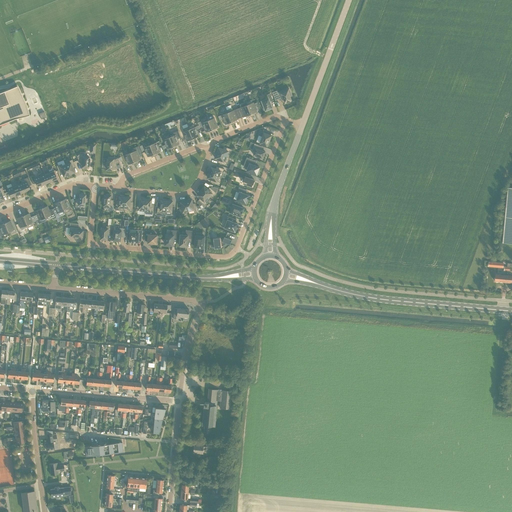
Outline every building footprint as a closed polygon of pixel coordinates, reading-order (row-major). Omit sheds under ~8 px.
[(50,50),(29,55),(31,63),(52,58),(50,50)] [(8,90),(3,91),(4,92),(0,93),(0,125),(11,121),(15,119),(28,114),(17,86),(8,90)] [(290,97),(292,96),(289,88),(277,93),(277,91),(273,93),(276,100),(281,98),(282,100),(284,99),(285,103),(286,103),(287,104),(291,102),(291,101),(292,100),(290,97)] [(272,108),(270,102),(273,100),(271,93),(267,95),(268,98),(262,101),(264,105),(262,106),(264,110),(265,109),(266,110),(272,108)] [(251,100),(246,102),(247,105),(252,116),(255,115),(254,113),(257,112),(254,103),(253,103),(251,100)] [(241,107),(238,109),(239,112),(241,118),(245,116),(245,117),(248,115),(249,117),(252,116),(247,105),(246,102),(240,105),(241,107)] [(231,105),(226,107),(227,110),(228,113),(232,124),(235,123),(235,121),(238,120),(238,119),(241,118),(239,112),(238,109),(233,111),(232,108),(231,105)] [(228,113),(222,115),(223,119),(225,125),(229,123),(230,125),(232,124),(228,113)] [(208,120),(213,132),(216,131),(215,129),(218,127),(215,118),(208,120)] [(213,132),(208,120),(202,123),(206,132),(209,131),(210,133),(213,132)] [(183,132),(181,133),(182,137),(185,136),(187,141),(190,140),(191,142),(194,141),(188,127),(187,124),(183,126),(183,127),(184,129),(183,129),(184,131),(183,132)] [(193,125),(188,127),(194,141),(197,139),(196,138),(199,136),(196,127),(194,127),(193,125)] [(178,131),(169,135),(170,137),(174,148),(177,147),(177,145),(180,144),(178,139),(181,137),(178,131)] [(259,135),(256,142),(260,143),(268,146),(268,144),(269,145),(270,141),(272,136),(264,133),(261,132),(260,135),(259,135)] [(169,135),(164,137),(164,138),(165,139),(164,140),(166,145),(167,148),(167,149),(171,148),(171,150),(174,148),(170,137),(169,135)] [(150,145),(155,156),(158,155),(157,153),(160,152),(157,142),(150,145)] [(255,143),(254,147),(253,149),(256,150),(254,155),(263,158),(266,152),(262,151),(256,148),(258,145),(255,143)] [(155,156),(150,145),(144,147),(148,157),(151,155),(152,157),(155,156)] [(130,150),(131,153),(135,164),(138,163),(138,161),(141,160),(140,157),(142,155),(139,146),(130,150)] [(216,153),(230,158),(232,153),(233,150),(232,150),(230,149),(226,147),(224,150),(219,148),(219,149),(218,148),(216,153)] [(135,164),(131,153),(125,155),(128,165),(132,163),(133,165),(135,164)] [(230,158),(216,153),(214,157),(216,157),(215,158),(221,160),(220,163),(226,165),(227,162),(228,163),(230,158)] [(76,155),(78,160),(83,161),(82,167),(83,167),(83,168),(87,169),(87,167),(88,168),(88,164),(90,164),(91,160),(89,160),(89,157),(85,157),(86,154),(80,154),(76,155)] [(113,170),(113,169),(115,168),(116,169),(122,167),(118,158),(115,159),(108,159),(108,162),(106,162),(106,166),(107,166),(107,169),(108,170),(108,171),(112,171),(112,170),(113,170)] [(260,171),(259,170),(260,167),(253,165),(254,160),(247,158),(244,166),(248,168),(247,171),(257,175),(257,174),(259,174),(260,171)] [(65,165),(70,175),(74,174),(73,173),(74,172),(72,167),(75,166),(72,160),(69,161),(70,163),(65,165)] [(60,165),(57,166),(59,172),(62,171),(64,176),(65,176),(65,177),(70,175),(65,165),(62,166),(62,164),(60,165)] [(209,172),(221,177),(223,172),(224,169),(218,167),(217,170),(212,167),(211,168),(210,168),(209,172)] [(48,170),(49,172),(52,181),(57,179),(52,168),(48,170)] [(236,170),(234,175),(237,177),(240,176),(245,178),(244,180),(245,181),(244,183),(252,187),(253,184),(255,180),(252,179),(247,177),(248,174),(236,170)] [(44,174),(47,183),(52,181),(49,172),(44,174)] [(221,177),(209,172),(207,176),(208,177),(208,178),(213,180),(212,183),(219,185),(222,177),(221,177)] [(44,174),(39,176),(43,185),(47,183),(44,174)] [(33,176),(30,177),(33,184),(36,183),(38,187),(43,185),(39,176),(34,178),(33,176)] [(32,185),(28,177),(21,180),(22,183),(25,192),(30,190),(29,186),(32,185)] [(12,187),(16,196),(21,194),(17,185),(16,182),(11,184),(12,187)] [(25,192),(22,183),(17,185),(21,194),(25,192)] [(203,187),(200,190),(209,197),(210,195),(212,197),(216,193),(218,187),(214,186),(212,186),(211,189),(209,191),(205,187),(204,188),(203,187)] [(16,196),(12,187),(7,189),(11,197),(16,196)] [(503,242),(511,243),(511,187),(508,187),(503,242)] [(242,202),(245,204),(245,203),(246,203),(248,199),(249,199),(249,197),(250,197),(249,197),(249,196),(245,194),(247,190),(240,188),(238,192),(240,192),(237,200),(242,202)] [(209,197),(200,190),(197,193),(198,194),(197,195),(202,199),(200,201),(205,205),(210,199),(209,197)] [(84,206),(85,202),(87,202),(88,198),(85,198),(85,195),(84,195),(84,194),(80,193),(80,194),(79,194),(79,201),(76,201),(75,207),(81,207),(81,205),(84,206)] [(111,196),(110,196),(110,194),(106,194),(106,195),(105,195),(105,198),(103,198),(102,202),(105,202),(104,208),(110,209),(110,210),(113,210),(114,202),(111,202),(111,196)] [(124,207),(125,196),(121,196),(121,197),(120,197),(119,203),(116,202),(116,210),(124,211),(124,207)] [(130,196),(125,196),(124,207),(128,208),(127,210),(130,210),(129,211),(133,212),(133,204),(130,204),(131,198),(130,198),(130,196)] [(137,211),(145,212),(146,198),(142,197),(142,199),(141,199),(140,204),(137,204),(137,211)] [(59,199),(65,213),(70,211),(69,208),(70,208),(66,199),(63,200),(62,198),(59,199)] [(146,198),(145,212),(145,213),(154,213),(154,206),(151,205),(152,200),(151,199),(151,198),(146,198)] [(56,209),(53,210),(55,217),(56,218),(56,219),(60,217),(65,214),(65,213),(59,199),(56,200),(57,202),(54,204),(56,209)] [(158,202),(157,206),(158,206),(158,213),(161,213),(166,213),(167,200),(163,199),(163,201),(162,200),(162,203),(158,202)] [(186,200),(189,211),(194,210),(195,213),(198,212),(197,209),(197,208),(197,206),(196,205),(193,205),(192,200),(191,200),(191,199),(186,200)] [(172,200),(167,200),(166,213),(166,214),(174,215),(175,207),(172,207),(173,201),(172,201),(172,200)] [(189,211),(186,200),(182,201),(182,202),(181,202),(183,208),(180,209),(181,215),(189,213),(189,211)] [(241,217),(242,214),(243,211),(244,208),(233,204),(230,212),(237,215),(236,216),(240,217),(240,216),(241,217)] [(43,205),(41,207),(45,218),(46,220),(52,218),(53,219),(56,218),(55,217),(53,210),(50,211),(47,206),(44,207),(43,205)] [(39,210),(35,211),(37,215),(39,220),(45,218),(41,207),(38,208),(39,210)] [(25,213),(22,214),(28,228),(33,226),(32,223),(33,223),(31,217),(29,213),(26,215),(25,213)] [(20,217),(17,218),(22,230),(28,228),(22,214),(19,215),(20,217)] [(238,227),(239,225),(238,225),(238,224),(236,223),(237,220),(227,216),(226,220),(228,221),(225,228),(235,232),(237,227),(238,227)] [(204,227),(208,228),(208,224),(204,219),(200,222),(204,227)] [(4,221),(8,232),(14,230),(11,221),(7,222),(7,220),(4,221)] [(0,235),(8,232),(4,221),(1,222),(2,224),(0,224),(0,235)] [(108,233),(111,233),(112,226),(108,225),(108,227),(106,226),(106,229),(102,228),(102,232),(100,231),(100,235),(102,236),(101,239),(102,239),(102,240),(106,241),(106,239),(107,239),(108,233)] [(83,231),(76,230),(76,227),(70,227),(70,230),(69,236),(75,236),(74,239),(78,239),(79,237),(82,237),(82,236),(83,236),(84,232),(82,232),(83,231)] [(114,230),(113,240),(121,241),(122,234),(125,234),(126,229),(120,228),(120,230),(114,230)] [(142,240),(143,230),(137,230),(136,233),(130,232),(129,242),(139,242),(139,239),(142,240)] [(178,231),(174,230),(172,230),(171,235),(166,235),(166,245),(173,245),(174,238),(177,238),(178,231)] [(181,247),(186,248),(187,246),(188,247),(188,239),(192,239),(193,231),(187,230),(186,235),(181,235),(180,239),(179,239),(179,242),(180,242),(180,246),(181,246),(181,247)] [(158,243),(158,239),(157,239),(157,235),(153,235),(153,231),(146,231),(145,239),(149,239),(148,243),(149,243),(149,244),(152,245),(152,243),(156,244),(156,243),(158,243)] [(201,248),(204,248),(205,236),(196,235),(195,247),(201,248)] [(229,238),(227,238),(225,237),(224,238),(221,239),(221,237),(213,238),(214,240),(213,240),(211,246),(215,247),(215,248),(222,247),(222,245),(223,245),(224,244),(225,244),(225,243),(230,245),(232,240),(228,239),(229,238)] [(495,281),(506,282),(507,275),(500,274),(496,274),(495,281)] [(115,311),(116,302),(109,302),(107,319),(112,319),(113,310),(115,311)] [(122,317),(125,317),(125,312),(129,312),(130,304),(123,303),(122,317)] [(137,306),(135,306),(135,308),(136,309),(137,309),(137,313),(137,316),(142,316),(141,324),(146,325),(147,313),(144,313),(145,305),(138,304),(137,306)] [(157,316),(160,317),(161,304),(154,304),(154,305),(151,305),(150,311),(153,311),(153,312),(157,312),(157,316)] [(161,304),(160,317),(162,317),(163,313),(167,313),(167,309),(170,309),(171,305),(161,304)] [(188,317),(189,309),(174,308),(173,318),(178,319),(178,317),(185,317),(185,318),(187,318),(187,317),(188,317)] [(218,391),(218,390),(210,389),(208,402),(205,401),(203,425),(205,425),(205,433),(209,433),(210,425),(215,426),(217,401),(221,401),(220,408),(229,409),(231,391),(222,390),(222,392),(218,391)] [(63,412),(66,413),(67,399),(61,398),(61,404),(59,403),(59,410),(63,411),(63,412)] [(55,411),(55,402),(53,402),(53,400),(48,400),(48,402),(43,402),(43,412),(50,412),(50,416),(55,416),(55,411)] [(14,422),(15,433),(24,432),(23,421),(14,422)] [(24,432),(15,433),(17,444),(26,443),(24,432)] [(54,449),(53,442),(53,439),(57,438),(56,434),(52,434),(47,435),(48,443),(46,443),(47,450),(54,449)] [(85,446),(86,456),(123,452),(122,443),(85,446)] [(207,450),(207,446),(201,446),(202,444),(199,444),(198,446),(195,445),(194,453),(203,453),(204,450),(207,450)] [(57,463),(49,464),(51,475),(58,474),(58,471),(64,471),(64,469),(63,465),(57,466),(57,463)] [(109,491),(115,491),(115,488),(114,488),(115,476),(108,475),(106,488),(109,488),(109,491)] [(153,495),(159,495),(159,492),(162,493),(164,480),(156,480),(156,488),(153,488),(153,495)] [(55,489),(50,489),(51,497),(56,496),(56,498),(60,497),(60,496),(64,495),(71,494),(70,487),(63,488),(63,487),(59,488),(59,487),(55,487),(55,489)] [(24,511),(25,511),(38,510),(37,506),(36,506),(34,491),(22,493),(24,511)] [(115,494),(115,491),(109,491),(109,494),(106,493),(105,506),(112,506),(113,494),(115,494)] [(159,498),(159,495),(153,495),(153,498),(155,498),(154,510),(161,511),(162,499),(159,498)]
